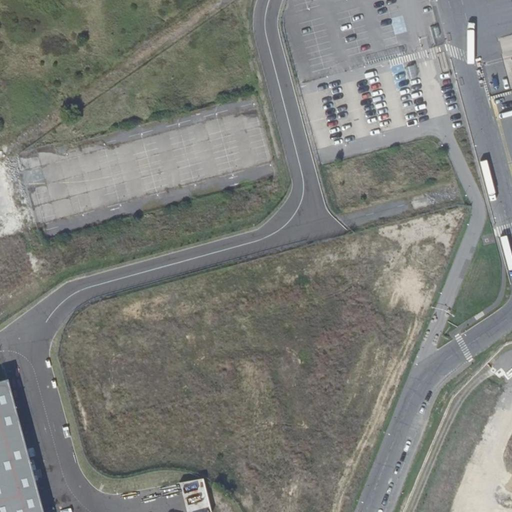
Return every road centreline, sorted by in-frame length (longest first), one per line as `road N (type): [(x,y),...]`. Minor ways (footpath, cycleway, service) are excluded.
road 1 (unclassified): [(367,511),(415,391),(511,315)]
road 2 (unclassified): [(511,238),(448,0)]
road 3 (unknown): [(500,195),(439,195),(276,232)]
